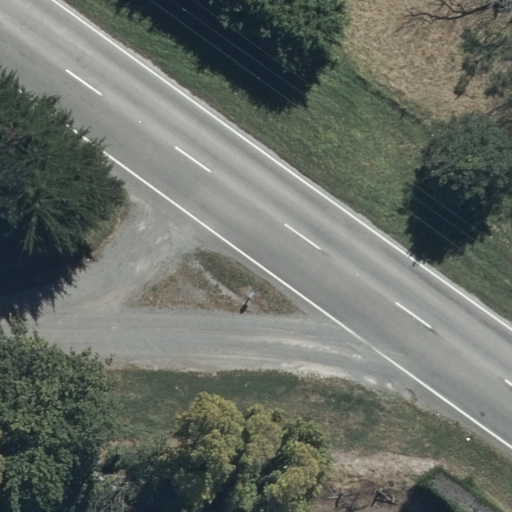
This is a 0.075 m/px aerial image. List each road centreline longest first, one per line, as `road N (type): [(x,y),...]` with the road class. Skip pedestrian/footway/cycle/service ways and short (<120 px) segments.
road 1 (unclassified): [(511,388),(0,21)]
road 2 (track): [(0,325),(461,352)]
